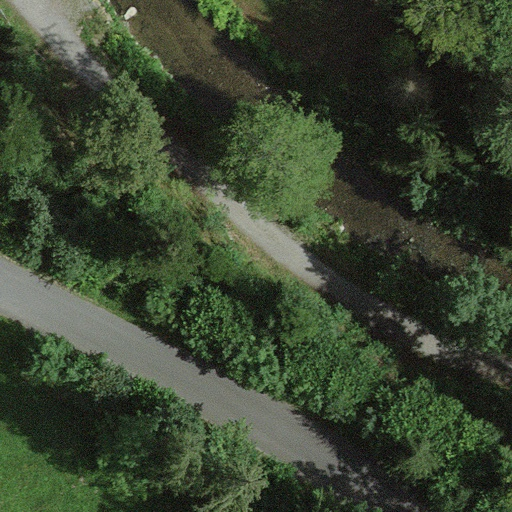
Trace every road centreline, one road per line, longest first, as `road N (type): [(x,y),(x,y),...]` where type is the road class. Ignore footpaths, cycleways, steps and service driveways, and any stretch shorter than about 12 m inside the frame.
road 1 (track): [(49,0),(275,214),(414,325),(511,370)]
road 2 (unclassified): [(395,511),(187,383),(0,289)]
